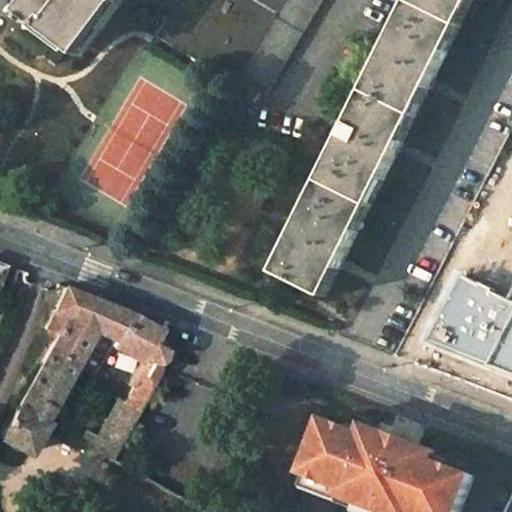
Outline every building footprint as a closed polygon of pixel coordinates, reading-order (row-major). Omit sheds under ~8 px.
[(118,0),(34,0),(21,18),(26,21),(23,25),(33,32),(36,28),(76,57),(118,0)] [(179,0),(155,42),(236,89),(241,81),(287,0),(179,0)] [(234,92),(255,105),(261,94),(267,98),(324,0),(287,0),(241,81),(236,89),(234,92)] [(471,0),(409,0),(272,274),(322,297),(471,0)] [(511,232),(497,261),(511,268),(511,232)] [(511,301),(495,293),(499,285),(485,278),(481,285),(465,275),(430,340),(461,357),(466,349),(493,363),(489,372),(511,383),(511,301)] [(107,307),(62,290),(44,331),(54,336),(1,441),(26,456),(43,426),(40,425),(94,330),(107,307)] [(128,315),(107,307),(94,330),(114,340),(128,315)] [(159,331),(128,315),(114,340),(110,349),(144,364),(146,360),(151,363),(157,366),(160,352),(153,349),(159,331)] [(493,363),(466,349),(461,357),(489,372),(493,363)] [(157,366),(151,363),(136,390),(144,394),(156,374),(157,366)] [(136,390),(132,387),(122,403),(116,400),(92,437),(83,432),(76,444),(105,461),(144,394),(136,390)] [(442,459),(374,433),(370,431),(366,440),(330,426),(309,478),(346,493),(344,500),(373,511),(464,511),(476,483),(439,469),(442,459)] [(346,493),(309,478),(303,495),(346,511),(373,511),(344,500),(346,493)]
